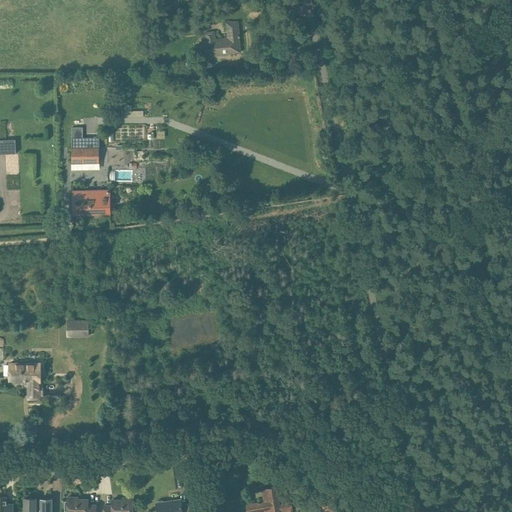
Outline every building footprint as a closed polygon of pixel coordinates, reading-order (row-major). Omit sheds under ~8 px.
[(215,32),(205,33),(206,40),(204,40),(205,56),(241,52),(240,35),(238,21),(226,23),(228,37),(226,37),(226,38),(216,39),(215,32)] [(16,139),(0,140),(0,154),(16,153),(16,139)] [(72,163),(99,163),(99,147),(72,147),(72,163)] [(111,169),(111,181),(132,181),(133,170),(111,169)] [(74,215),(111,214),(111,197),(110,189),(74,190),(74,200),(74,215)] [(67,337),(90,337),(90,320),(67,320),(67,337)] [(40,364),(9,364),(9,383),(28,383),(28,399),(39,399),(39,383),(40,383),(40,364)] [(261,511),(267,511),(292,511),(291,504),(279,506),(276,488),(262,490),(264,502),(246,505),(247,511),(261,511)] [(335,495),(322,498),(324,511),(337,508),(335,495)] [(0,511),(14,511),(14,503),(6,503),(6,496),(0,496),(0,511)] [(65,501),(65,510),(67,510),(67,511),(95,511),(96,504),(89,504),(89,498),(79,498),(79,496),(67,496),(67,501),(65,501)] [(133,511),(134,511),(136,511),(136,502),(134,502),(134,497),(122,497),(122,499),(112,499),(112,505),(105,505),(104,511),(133,511)] [(41,501),(40,511),(52,511),(53,499),(41,498),(41,501)] [(40,511),(41,501),(36,501),(36,499),(25,499),(24,511),(40,511)] [(181,500),(164,503),(163,501),(157,502),(157,504),(157,511),(189,511),(188,504),(181,505),(181,500)]
